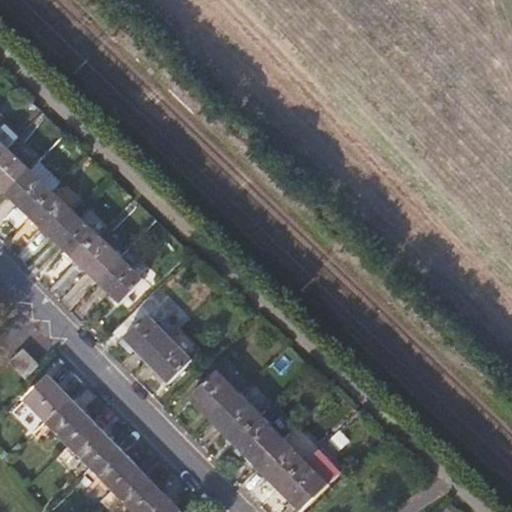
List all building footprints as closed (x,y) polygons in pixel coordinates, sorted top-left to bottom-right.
[(25,165),(3,144),(0,146),(0,189),(1,190),(25,165)] [(33,174),(25,165),(1,190),(20,209),(24,212),(48,187),(33,174)] [(71,209),(48,187),(24,212),(47,234),(71,209)] [(94,231),(71,209),(47,234),(70,256),(94,231)] [(117,253),(94,231),(70,256),(93,278),(117,253)] [(141,276),(117,253),(93,278),(116,300),(141,276)] [(119,335),(142,359),(164,336),(142,313),(119,335)] [(187,360),(164,336),(142,359),(164,382),(187,360)] [(6,362),(19,376),(32,364),(19,350),(6,362)] [(19,399),(40,420),(64,397),(43,375),(19,399)] [(186,398),(207,420),(231,397),(210,375),(186,398)] [(40,420),(62,443),(86,419),(64,397),(40,420)] [(207,420),(228,442),(252,418),(231,397),(207,420)] [(228,442),(250,464),(274,441),(283,432),(287,429),(264,406),(252,418),(228,442)] [(62,443),(84,465),(108,442),(86,419),(62,443)] [(283,432),(274,441),(295,463),(304,454),(283,432)] [(250,464),(271,486),(295,463),(274,441),(250,464)] [(84,465),(106,488),(130,464),(108,442),(84,465)] [(271,486),(294,509),(317,486),(295,463),(271,486)] [(106,488),(127,510),(151,486),(130,464),(106,488)] [(127,510),(124,511),(169,511),(173,508),(151,486),(127,510)]
